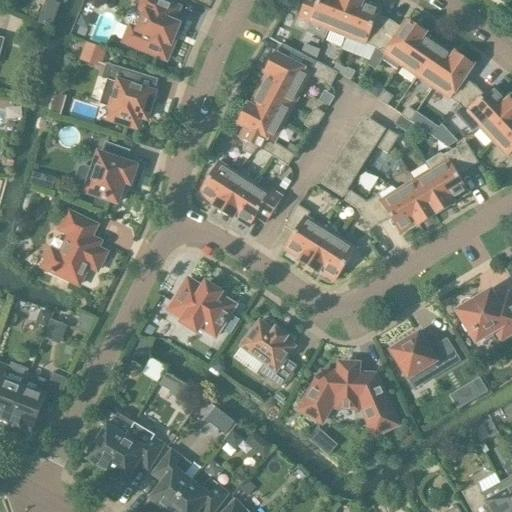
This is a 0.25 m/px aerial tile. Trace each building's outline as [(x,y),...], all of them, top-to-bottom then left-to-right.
[(51,28),(60,4),(50,0),(46,0),(38,23),(51,28)] [(127,34),(127,38),(129,43),(132,45),(167,60),(174,44),(171,43),(179,24),(174,22),(180,8),(160,0),(141,0),(138,9),(146,12),(139,30),(134,29),(130,31),(127,34)] [(329,29),(340,0),(306,0),(297,25),(326,36),(329,29)] [(340,0),(329,29),(348,36),(361,0),(340,0)] [(361,0),(348,36),(376,48),(390,21),(377,15),(380,9),(370,5),(367,7),(361,5),(363,0),(361,0)] [(390,21),(376,48),(402,65),(425,32),(408,21),(402,29),(391,21),(390,21)] [(425,32),(402,65),(418,76),(439,45),(431,40),(427,41),(423,38),(426,33),(425,32)] [(88,43),(82,57),(101,64),(106,50),(88,43)] [(439,45),(418,76),(434,87),(456,54),(455,53),(452,58),(448,55),(447,51),(439,45)] [(310,74),(316,62),(295,51),(290,61),(275,54),(266,72),(301,90),(310,74)] [(456,54),(434,87),(460,104),(475,86),(464,78),(473,65),(456,54)] [(316,62),(310,74),(331,85),(337,73),(316,62)] [(109,80),(103,101),(104,104),(111,106),(111,108),(113,108),(109,120),(138,129),(141,117),(147,119),(155,93),(142,88),(146,77),(107,65),(104,78),(109,80)] [(301,90),(266,72),(265,73),(270,76),(268,80),(264,82),(259,90),(292,107),(301,90)] [(481,127),(510,100),(509,99),(505,103),(501,99),(502,95),(494,87),(485,96),(475,86),(460,104),(453,112),(473,132),(481,127)] [(292,107),(259,90),(255,98),(256,102),(254,107),(249,105),(248,106),(283,124),(292,107)] [(319,100),(329,106),(335,97),(325,91),(319,100)] [(385,91),(379,100),(387,106),(393,97),(385,91)] [(511,101),(510,100),(481,127),(494,141),(511,124),(511,101)] [(283,124),(248,106),(238,124),(246,128),(241,138),(248,142),(258,148),(268,153),(274,142),(283,124)] [(416,114),(408,108),(402,116),(411,122),(416,114)] [(311,117),(319,123),(325,114),(316,109),(311,117)] [(311,117),(305,125),(314,131),(319,123),(311,117)] [(442,124),(439,128),(431,136),(448,148),(458,142),(442,124)] [(511,124),(494,141),(511,160),(511,124)] [(384,139),(393,145),(398,137),(390,131),(384,139)] [(384,139),(379,148),(388,153),(393,145),(384,139)] [(258,148),(248,142),(244,151),(252,155),(258,148)] [(274,142),(268,153),(288,166),(295,155),(274,142)] [(80,168),(76,181),(77,184),(87,188),(85,192),(118,203),(125,183),(131,185),(137,167),(125,163),(129,151),(106,143),(102,155),(99,153),(93,169),(84,166),(80,168)] [(466,143),(455,149),(468,170),(478,163),(466,143)] [(431,171),(452,205),(453,205),(451,200),(455,197),(459,198),(468,192),(458,176),(468,170),(455,149),(444,156),(441,154),(427,163),(432,171),(431,171)] [(215,208),(236,174),(219,163),(199,195),(208,200),(212,199),(217,202),(214,207),(215,208)] [(415,181),(436,216),(452,205),(431,171),(415,181)] [(231,218),(253,184),(236,174),(215,208),(231,218)] [(436,216),(415,181),(399,191),(419,226),(436,216)] [(231,218),(232,219),(235,214),(240,217),(241,221),(250,227),(257,216),(266,222),(270,216),(283,196),(272,189),(268,194),(253,184),(231,218)] [(419,226),(399,191),(383,201),(379,196),(368,203),(380,223),(390,217),(401,234),(410,228),(411,224),(415,221),(418,226),(419,226)] [(358,209),(367,203),(352,192),(346,201),(358,209)] [(368,203),(367,203),(358,209),(370,229),(380,223),(368,203)] [(301,262),(322,228),(307,219),(310,213),(298,206),(286,226),(296,232),(285,249),(294,255),(298,254),(303,257),(300,262),(301,262)] [(52,250),(43,268),(80,285),(89,266),(98,271),(107,253),(98,249),(101,242),(92,238),(98,226),(70,213),(61,230),(71,235),(61,254),(52,250)] [(317,273),(339,239),(322,228),(301,262),(317,273)] [(317,273),(318,273),(321,269),(326,271),(327,275),(336,281),(356,250),(339,239),(317,273)] [(169,310),(185,320),(186,318),(216,337),(236,306),(232,303),(233,301),(225,297),(224,299),(220,296),(222,293),(206,283),(203,289),(188,279),(169,310)] [(461,310),(458,311),(477,342),(496,330),(502,340),(511,333),(511,300),(508,295),(497,301),(491,291),(474,301),(470,299),(466,299),(463,302),(461,305),(461,310)] [(68,326),(51,320),(51,319),(43,338),(44,339),(55,343),(59,332),(65,335),(68,326)] [(260,323),(243,347),(266,364),(260,371),(281,387),(296,367),(285,359),(294,347),(285,340),(287,337),(276,330),(274,332),(260,323)] [(392,351),(398,361),(409,378),(427,367),(433,377),(460,361),(447,340),(429,351),(419,334),(415,337),(417,339),(411,342),(410,340),(407,342),(405,339),(394,346),(395,349),(392,351)] [(0,420),(10,425),(30,375),(29,375),(25,386),(4,378),(8,367),(0,363),(0,420)] [(317,381),(302,407),(304,412),(318,420),(324,419),(328,413),(326,407),(331,399),(332,398),(338,398),(338,408),(357,409),(357,399),(363,400),(378,434),(398,426),(376,375),(358,374),(359,365),(340,364),(340,373),(322,372),(319,377),(317,376),(315,380),(317,381)] [(169,394),(185,404),(193,390),(166,374),(160,385),(170,392),(169,394)] [(30,375),(10,425),(13,425),(14,428),(20,431),(23,429),(32,433),(34,430),(36,428),(39,422),(38,419),(52,384),(30,375)] [(470,384),(478,398),(488,392),(480,378),(470,384)] [(206,420),(225,435),(235,422),(216,407),(206,420)] [(106,471),(135,423),(132,421),(131,418),(125,415),(121,415),(118,413),(116,416),(109,411),(102,423),(106,426),(86,459),(106,471)] [(483,438),(499,433),(495,421),(479,426),(483,438)] [(139,426),(135,423),(106,471),(114,476),(115,479),(121,483),(124,482),(127,484),(140,461),(151,468),(165,445),(154,438),(156,435),(151,433),(149,429),(144,425),(139,426)] [(149,499),(165,511),(169,511),(193,481),(183,474),(191,464),(172,450),(152,475),(153,475),(156,471),(165,479),(149,499)] [(507,493),(511,502),(511,476),(501,483),(507,493)] [(193,481),(169,511),(199,511),(203,508),(208,511),(215,511),(229,494),(211,480),(203,489),(193,481)] [(511,511),(511,502),(507,493),(501,483),(468,501),(473,511),(511,511)] [(247,511),(236,500),(223,511),(247,511)]
